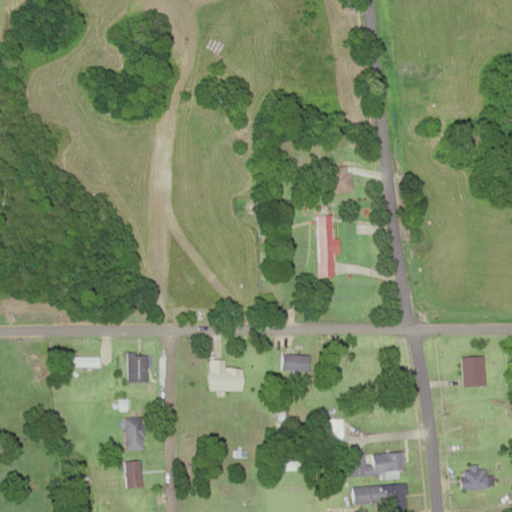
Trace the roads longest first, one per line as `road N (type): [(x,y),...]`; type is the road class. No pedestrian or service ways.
road 1 (residential): [(436,511),(367,0)]
road 2 (residential): [(0,330),(511,326)]
road 3 (residential): [(173,511),(168,329)]
